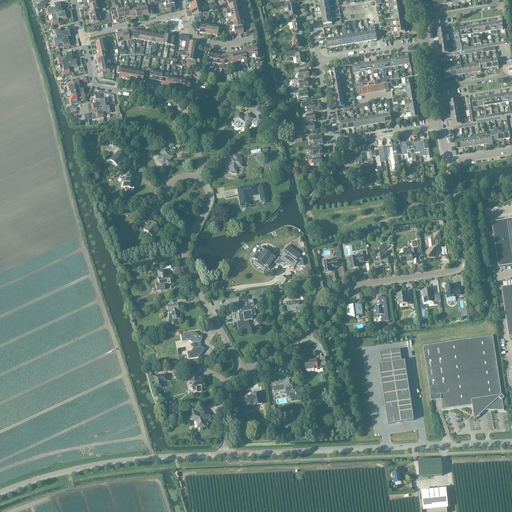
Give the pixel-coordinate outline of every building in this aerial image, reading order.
[(189,4),(191,10),(200,8),(199,4),(203,3),(202,1),(198,2),(189,4)] [(400,1),(388,3),(389,9),(401,7),(400,1)] [(62,13),(60,8),(62,8),(61,4),(59,4),(58,3),(54,4),(55,9),(56,14),(62,13)] [(238,3),(237,3),(229,5),(230,9),(226,10),(227,12),(239,9),(238,3)] [(289,16),(298,15),(296,6),(291,7),(291,3),(283,5),(284,8),(288,8),(289,16)] [(146,8),(146,7),(142,8),(142,4),(139,4),(142,17),(148,15),(146,8)] [(175,11),(174,5),(174,4),(166,6),(165,6),(166,10),(162,11),(163,13),(166,12),(175,11)] [(333,4),(328,5),(320,6),(321,12),(329,11),(329,7),(333,7),(333,4)] [(116,10),(116,12),(118,19),(124,18),(122,9),(118,10),(118,6),(115,7),(116,10)] [(130,6),(128,7),(130,16),(130,17),(130,19),(136,18),(134,9),(131,10),(130,6)] [(200,8),(191,10),(192,16),(193,16),(194,18),(199,17),(199,14),(205,13),(204,11),(203,7),(200,8)] [(401,7),(389,9),(390,15),(394,15),(402,13),(401,7)] [(116,12),(113,12),(112,9),(110,9),(111,13),(110,13),(112,22),(118,20),(118,19),(116,12)] [(90,12),(88,12),(89,18),(98,17),(97,13),(101,12),(100,10),(90,12)] [(334,10),(329,11),(321,12),(322,19),(331,17),(330,13),(334,13),(334,10)] [(402,13),(394,15),(394,16),(395,19),(391,20),(391,21),(395,21),(402,20),(402,13)] [(240,15),(232,17),(233,20),(229,21),(229,24),(242,21),(240,15)] [(335,17),(331,17),(322,19),(323,26),(332,24),(331,20),(335,19),(335,17)] [(289,20),(286,21),(286,24),(290,23),(292,23),(293,32),(302,30),(301,21),(298,22),(297,19),(289,20)] [(402,20),(395,21),(396,26),(392,26),(392,28),(396,27),(403,26),(402,20)] [(199,33),(205,34),(207,25),(201,24),(201,23),(195,24),(196,29),(200,30),(199,33)] [(368,33),(370,42),(376,41),(374,25),(369,26),(370,29),(367,29),(368,33)] [(213,27),(211,35),(217,36),(218,32),(221,33),(222,27),(219,26),(218,28),(213,27)] [(404,32),(403,26),(396,27),(396,28),(397,32),(393,33),(393,38),(399,37),(399,33),(404,32)] [(234,28),(233,29),(234,32),(230,33),(231,36),(235,35),(243,33),(242,27),(234,28)] [(53,38),(54,40),(56,40),(62,39),(60,33),(61,33),(60,29),(53,31),(55,38),(53,38)] [(67,37),(67,38),(71,37),(69,30),(65,31),(65,32),(61,33),(60,33),(62,39),(67,37)] [(370,42),(368,33),(364,34),(364,30),(362,30),(362,34),(364,43),(370,42)] [(364,43),(362,34),(358,35),(358,31),(355,31),(356,35),(357,44),(364,43)] [(128,45),(130,44),(127,32),(121,33),(123,42),(127,41),(128,45)] [(141,41),(145,41),(147,33),(141,32),(138,44),(141,45),(141,41)] [(357,44),(356,35),(352,36),(352,32),(349,32),(350,36),(351,45),(357,44)] [(343,33),(344,37),(345,46),(351,45),(350,36),(346,37),(345,33),(343,33)] [(153,43),(157,44),(158,35),(152,34),(150,46),(152,47),(153,43)] [(345,46),(344,37),(340,38),(339,34),(337,34),(338,38),(339,47),(345,46)] [(294,48),(303,47),(301,38),(296,38),(296,35),(288,36),(289,40),(292,39),(294,48)] [(339,47),(338,38),(334,39),(333,35),(331,35),(331,39),(333,48),(339,47)] [(327,49),(333,48),(331,39),(328,40),(327,36),(325,36),(325,41),(326,41),(327,49)] [(68,42),(67,38),(67,37),(62,39),(63,44),(64,48),(66,47),(66,49),(69,49),(68,47),(70,46),(69,42),(68,42)] [(95,42),(97,48),(105,46),(105,43),(107,43),(106,40),(105,37),(99,38),(100,41),(95,42)] [(54,40),(52,41),(54,47),(58,47),(58,48),(63,47),(63,44),(62,39),(56,40),(54,40)] [(188,42),(185,42),(184,48),(188,49),(197,50),(198,44),(194,43),(194,40),(189,39),(188,39),(188,42)] [(98,54),(111,51),(110,49),(106,50),(105,46),(97,48),(98,54)] [(249,47),(251,56),(255,55),(256,59),(258,58),(257,54),(255,46),(249,47)] [(98,54),(95,55),(97,61),(105,59),(105,55),(111,54),(111,51),(98,54)] [(247,63),(246,61),(244,51),(238,52),(240,61),(244,60),(245,64),(247,63)] [(303,57),(304,57),(303,53),(297,55),(296,51),(288,52),(289,58),(295,57),(296,65),(305,64),(303,57)] [(186,60),(187,61),(195,62),(196,56),(181,53),(181,56),(183,56),(187,57),(186,60)] [(214,67),(214,64),(216,55),(210,54),(209,58),(206,58),(205,64),(208,64),(208,66),(214,67)] [(227,55),(228,63),(232,63),(233,67),(235,66),(232,54),(227,55)] [(408,57),(402,58),(403,66),(404,66),(408,65),(408,69),(411,69),(410,65),(409,65),(408,57)] [(98,66),(107,64),(106,61),(110,60),(109,58),(105,59),(97,61),(98,66)] [(402,58),(395,59),(397,67),(398,67),(402,66),(402,70),(405,70),(404,66),(403,66),(402,58)] [(395,59),(389,60),(391,68),(395,67),(396,71),(398,71),(398,67),(397,67),(395,59)] [(389,60),(383,61),(384,69),(385,69),(389,68),(390,72),(392,72),(391,68),(389,60)] [(68,68),(69,68),(73,67),(73,69),(78,68),(77,66),(81,65),(80,61),(77,61),(76,61),(73,62),(67,63),(68,68)] [(383,61),(377,62),(378,70),(379,70),(383,69),(384,73),(386,73),(385,69),(384,69),(383,61)] [(376,63),(371,63),(372,71),(373,71),(373,75),(377,74),(380,74),(379,70),(378,70),(377,62),(376,63)] [(62,64),(59,65),(60,70),(62,69),(63,74),(69,72),(69,68),(68,68),(67,63),(62,64)] [(371,63),(364,64),(366,72),(367,72),(371,71),(371,75),(373,75),(373,71),(372,71),(371,63)] [(108,70),(107,64),(98,66),(99,72),(102,72),(103,75),(110,73),(109,70),(108,70)] [(364,64),(358,65),(359,73),(360,73),(363,72),(363,74),(364,75),(364,76),(365,77),(366,76),(367,76),(367,72),(366,72),(364,64)] [(358,65),(352,66),(352,67),(353,74),(358,73),(359,77),(361,77),(360,73),(359,73),(358,65)] [(118,77),(125,79),(126,70),(123,69),(123,68),(117,67),(116,73),(119,73),(118,77)] [(130,71),(126,70),(125,79),(130,80),(133,67),(130,67),(130,71)] [(161,82),(163,73),(163,70),(163,68),(161,68),(160,73),(156,73),(155,81),(161,82)] [(306,78),(309,77),(307,70),(306,70),(306,68),(294,70),(295,74),(299,73),(300,79),(306,78)] [(338,70),(331,71),(332,77),(339,76),(339,75),(343,74),(343,70),(342,68),(338,69),(338,70)] [(146,78),(147,75),(147,72),(148,70),(144,69),(142,69),(141,73),(138,72),(136,81),(142,82),(143,78),(146,78)] [(147,72),(147,75),(150,76),(149,80),(155,81),(156,73),(151,72),(151,70),(148,70),(147,72)] [(172,87),(174,75),(172,74),(171,78),(168,78),(166,86),(172,87)] [(339,76),(332,77),(333,83),(340,82),(340,81),(344,80),(344,77),(343,74),(339,75),(339,76)] [(179,80),(178,88),(184,89),(185,85),(188,86),(189,80),(186,79),(187,78),(184,77),(183,80),(179,80)] [(406,86),(402,87),(402,89),(406,88),(406,87),(414,86),(412,77),(405,78),(406,81),(405,81),(406,86)] [(299,84),(300,89),(305,88),(308,87),(307,80),(306,81),(306,78),(300,79),(294,80),(295,84),(299,84)] [(340,82),(333,83),(334,90),(341,88),(341,87),(341,83),(345,83),(344,80),(340,81),(340,82)] [(407,92),(403,93),(403,95),(407,94),(415,92),(414,86),(406,87),(406,88),(407,92)] [(341,88),(334,90),(335,96),(342,94),(342,93),(342,90),(346,89),(345,87),(341,87),(341,88)] [(306,91),(305,88),(300,89),(290,90),(291,95),(299,93),(299,95),(297,95),(298,101),(306,99),(306,98),(308,98),(307,91),(306,91)] [(83,89),(80,90),(75,91),(76,96),(77,99),(79,99),(78,96),(80,95),(81,99),(85,98),(83,89)] [(408,98),(404,99),(404,102),(408,101),(408,100),(416,99),(415,92),(407,94),(408,98)] [(342,94),(335,96),(336,102),(343,101),(343,100),(343,96),(347,95),(346,93),(342,93),(342,94)] [(105,99),(99,100),(100,104),(101,109),(106,107),(105,103),(109,102),(108,98),(105,99)] [(343,101),(336,102),(337,108),(344,107),(344,102),(348,101),(347,99),(343,100),(343,101)] [(408,101),(404,102),(405,105),(405,108),(409,107),(409,106),(417,105),(416,99),(408,100),(408,101)] [(90,111),(94,110),(96,110),(101,109),(100,104),(99,100),(94,101),(94,104),(88,105),(90,111)] [(312,112),(316,111),(314,104),(313,104),(313,101),(301,103),(302,108),(306,107),(307,112),(312,112)] [(410,111),(406,112),(406,114),(410,113),(410,112),(418,111),(417,105),(409,106),(409,107),(410,111)] [(96,110),(94,110),(95,114),(91,115),(92,120),(94,120),(96,119),(97,119),(103,117),(102,114),(101,109),(96,110)] [(384,111),(382,112),(383,116),(384,116),(385,123),(391,122),(390,115),(385,116),(384,111)] [(410,113),(406,114),(407,118),(407,120),(411,119),(419,117),(418,111),(410,112),(410,113)] [(306,117),(307,122),(312,121),(312,122),(315,121),(314,114),(313,114),(312,112),(307,112),(301,113),(301,118),(306,117)] [(378,112),(376,113),(376,117),(377,117),(379,124),(385,123),(384,116),(383,116),(379,117),(378,112)] [(372,113),(369,114),(370,114),(370,118),(371,118),(372,125),(379,124),(377,117),(376,117),(372,118),(372,113)] [(257,128),(263,120),(258,116),(255,120),(247,114),(244,119),(238,114),(233,120),(234,120),(237,122),(234,125),(238,128),(239,126),(240,126),(241,126),(245,129),(250,123),(257,128)] [(366,114),(363,115),(364,119),(365,119),(366,126),(372,125),(371,118),(370,118),(370,114),(366,115),(366,114)] [(359,115),(357,116),(358,120),(359,120),(360,127),(366,126),(365,119),(364,119),(363,115),(359,115)] [(353,116),(351,117),(351,121),(352,121),(354,128),(360,127),(359,120),(358,120),(354,121),(353,116)] [(347,117),(345,118),(345,122),(346,122),(347,129),(354,128),(352,121),(351,121),(348,122),(347,117)] [(341,118),(338,119),(339,123),(340,123),(341,130),(347,129),(346,122),(345,122),(341,123),(341,118)] [(307,122),(300,123),(301,128),(305,127),(306,133),(308,133),(308,134),(313,134),(313,132),(315,132),(313,124),(312,124),(312,122),(312,121),(307,122)] [(504,140),(502,132),(499,132),(498,128),(496,129),(498,141),(504,140)] [(313,140),(314,146),(319,145),(320,145),(323,145),(321,137),(320,138),(320,135),(308,137),(309,141),(313,140)] [(170,148),(174,145),(169,140),(165,143),(170,148)] [(418,142),(420,153),(425,152),(426,159),(430,158),(427,141),(423,141),(418,142)] [(414,153),(420,153),(418,142),(409,143),(412,161),(416,161),(414,153)] [(408,162),(412,161),(409,143),(400,145),(402,155),(407,155),(408,162)] [(313,151),(314,156),(319,155),(322,155),(321,148),(320,148),(320,145),(319,145),(314,146),(308,147),(309,152),(313,151)] [(397,156),(402,155),(400,145),(392,146),(395,164),(398,163),(397,156)] [(392,146),(383,148),(385,158),(385,162),(390,162),(392,171),(396,170),(395,164),(392,146)] [(169,160),(173,157),(165,147),(159,152),(162,156),(158,159),(162,165),(165,163),(168,167),(171,164),(169,160)] [(374,149),(374,151),(377,167),(381,166),(380,162),(385,162),(385,158),(383,148),(374,149)] [(378,169),(377,167),(374,151),(366,152),(368,163),(373,162),(374,170),(378,169)] [(117,166),(125,157),(118,152),(110,160),(117,166)] [(357,154),(360,172),(364,171),(363,166),(368,165),(368,163),(366,152),(357,154)] [(348,155),(350,166),(355,165),(356,172),(360,172),(357,154),(348,155)] [(241,167),(242,160),(240,160),(240,156),(233,155),(233,159),(230,159),(230,165),(229,164),(228,168),(230,168),(229,172),(231,172),(231,174),(236,174),(237,167),(241,167)] [(314,156),(307,157),(307,158),(308,160),(308,162),(312,161),(313,167),(322,165),(321,158),(320,158),(319,155),(314,156)] [(345,167),(350,166),(348,155),(343,156),(343,157),(340,157),(342,175),(346,174),(345,167)] [(136,190),(137,185),(136,185),(138,179),(133,178),(134,172),(128,170),(128,172),(124,171),(123,176),(125,176),(124,182),(122,182),(121,187),(125,188),(125,190),(125,191),(128,191),(130,190),(130,189),(132,189),(132,190),(134,190),(136,190)] [(245,207),(245,206),(250,205),(248,197),(257,195),(259,195),(261,201),(265,204),(268,199),(266,187),(261,184),(258,188),(256,189),(255,186),(237,189),(240,207),(241,206),(241,208),(242,208),(242,209),(243,209),(244,208),(245,207)] [(152,237),(159,230),(155,226),(156,226),(151,221),(150,222),(149,220),(152,217),(147,213),(143,218),(147,222),(148,222),(149,223),(143,229),(146,232),(145,233),(146,234),(146,235),(147,236),(148,236),(149,236),(150,235),(152,237)] [(511,219),(491,223),(498,267),(511,265),(511,282),(501,284),(501,288),(509,337),(511,336),(511,219)] [(426,249),(427,259),(437,257),(435,241),(440,240),(439,233),(432,234),(433,238),(430,238),(432,248),(426,249)] [(387,242),(385,243),(379,248),(380,254),(377,255),(378,260),(374,260),(375,266),(388,264),(388,258),(383,259),(382,252),(388,247),(390,245),(387,242)] [(302,260),(299,257),(301,254),(289,246),(283,253),(285,254),(281,259),(278,257),(277,259),(275,257),(274,253),(267,248),(263,248),(260,247),(253,258),(252,260),(253,263),(264,271),(267,270),(268,269),(269,270),(274,263),(276,264),(283,263),(284,261),(294,268),(295,265),(297,267),(303,266),(302,260)] [(404,254),(399,254),(401,263),(412,261),(412,257),(416,256),(415,249),(412,249),(412,252),(409,253),(408,250),(407,249),(406,249),(404,249),(404,250),(403,251),(404,254)] [(359,257),(357,257),(347,258),(347,262),(349,262),(350,269),(358,268),(358,263),(364,262),(362,252),(359,252),(359,257)] [(331,268),(338,267),(337,260),(331,261),(322,262),(324,273),(332,272),(331,268)] [(158,279),(159,284),(155,285),(157,292),(160,292),(160,291),(164,290),(163,285),(170,284),(168,277),(166,277),(165,270),(157,272),(159,278),(158,279)] [(453,285),(445,287),(447,299),(455,297),(455,296),(460,295),(459,288),(454,289),(453,285)] [(433,303),(436,302),(435,296),(432,296),(431,290),(427,290),(420,291),(421,296),(423,296),(424,303),(433,302),(433,303)] [(397,294),(399,305),(407,303),(407,305),(411,305),(410,299),(407,299),(406,293),(397,294)] [(240,322),(236,322),(236,323),(237,323),(239,330),(238,330),(250,328),(249,328),(248,328),(247,321),(252,320),(251,320),(250,316),(255,315),(253,299),(249,300),(248,296),(238,298),(239,298),(240,305),(237,306),(240,322)] [(382,322),(389,321),(385,298),(378,296),(377,301),(379,302),(380,306),(377,307),(376,304),(371,305),(373,319),(378,318),(378,315),(381,315),(382,322)] [(300,311),(306,310),(305,303),(299,304),(299,302),(293,303),(292,301),(286,302),(287,306),(285,306),(285,307),(285,310),(286,310),(291,309),(292,312),(295,311),(300,310),(300,311)] [(168,313),(170,312),(170,314),(168,315),(168,323),(174,322),(173,320),(178,319),(177,311),(178,311),(177,304),(167,306),(168,313)] [(361,305),(347,307),(347,311),(347,312),(347,313),(347,314),(348,315),(348,316),(349,316),(350,316),(351,316),(354,317),(354,316),(362,315),(361,305)] [(193,348),(191,352),(187,352),(188,360),(199,358),(203,351),(203,348),(201,347),(200,342),(201,340),(201,337),(194,333),(180,335),(182,342),(189,341),(192,343),(192,344),(191,344),(191,345),(190,346),(191,346),(191,347),(191,348),(192,348),(193,348)] [(423,346),(431,401),(441,400),(442,410),(472,405),(473,410),(486,410),(504,411),(502,400),(504,398),(501,395),(492,336),(423,346)] [(382,365),(379,365),(388,425),(414,421),(405,361),(402,362),(400,350),(380,353),(382,365)] [(321,366),(328,365),(327,358),(309,361),(309,360),(304,360),(306,371),(318,368),(321,367),(321,366)] [(196,389),(196,393),(202,392),(201,389),(202,389),(201,388),(204,388),(202,377),(197,378),(196,370),(189,372),(190,379),(191,379),(193,389),(196,389)] [(167,381),(166,375),(154,377),(156,389),(161,388),(160,382),(167,381)] [(291,402),(301,400),(299,387),(293,388),(292,385),(290,386),(289,380),(272,383),(274,393),(286,391),(286,394),(290,394),(291,402)] [(244,409),(248,407),(249,409),(251,410),(254,409),(254,408),(254,405),(262,404),(260,392),(252,394),(252,395),(248,397),(248,396),(240,399),(244,409)] [(206,421),(210,416),(205,409),(200,413),(193,411),(189,419),(197,422),(198,428),(206,427),(206,421)] [(480,416),(486,410),(473,410),(474,416),(474,421),(480,416)] [(392,472),(392,474),(391,475),(392,477),(393,478),(393,483),(402,482),(405,482),(405,478),(401,479),(400,471),(392,472)] [(446,489),(421,491),(423,511),(428,510),(427,511),(446,511),(446,508),(448,508),(446,489)]
